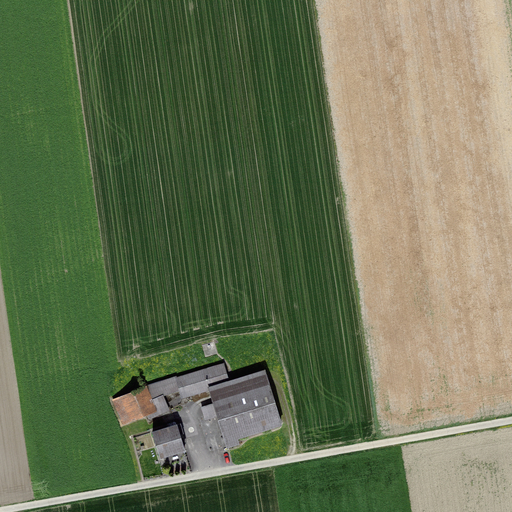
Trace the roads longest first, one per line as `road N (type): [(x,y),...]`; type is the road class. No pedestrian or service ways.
road 1 (track): [(511,421),(0,510)]
road 2 (track): [(290,459),(283,394),(274,382),(260,382),(194,405),(207,474)]
